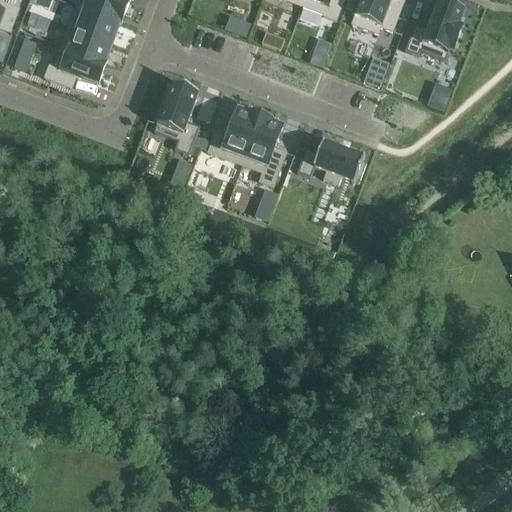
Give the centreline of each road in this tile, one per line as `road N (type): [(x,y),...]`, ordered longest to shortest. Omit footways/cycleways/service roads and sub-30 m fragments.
road 1 (residential): [(374,133),(147,47)]
road 2 (residential): [(0,90),(114,133),(147,47)]
